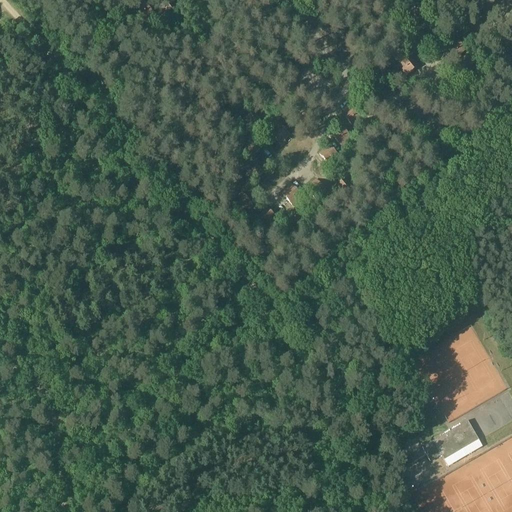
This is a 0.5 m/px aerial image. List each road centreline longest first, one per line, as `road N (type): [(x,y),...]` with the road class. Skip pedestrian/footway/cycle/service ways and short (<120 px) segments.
road 1 (track): [(15,17),(273,306)]
road 2 (track): [(273,306),(193,364),(94,471),(69,511)]
road 3 (track): [(357,511),(362,418),(312,341),(273,306)]
road 4 (track): [(63,511),(44,387),(0,347)]
